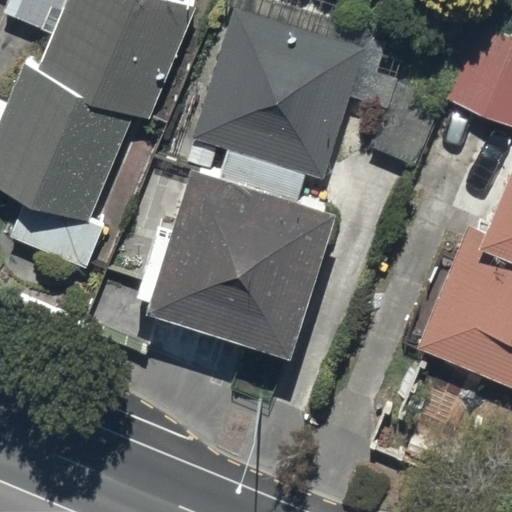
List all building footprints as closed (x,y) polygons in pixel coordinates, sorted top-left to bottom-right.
[(108,223),(94,218),(139,111),(154,117),(201,4),(190,0),(10,0),(7,10),(56,30),(42,64),(29,59),(0,128),(0,179),(32,192),(14,235),(90,266),(108,223)] [(197,135),(328,176),(369,46),(239,5),(197,135)] [(448,95),(511,120),(511,33),(478,20),(448,95)] [(155,310),(299,354),(343,209),(200,165),(155,310)] [(422,346),(511,383),(511,182),(492,230),(473,222),(422,346)]
